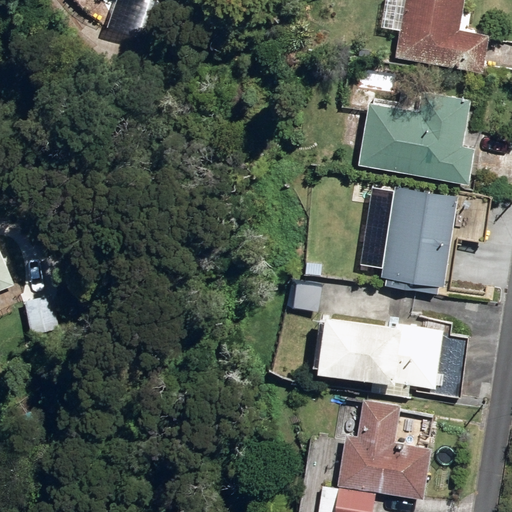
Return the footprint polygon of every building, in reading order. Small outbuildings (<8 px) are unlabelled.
[(407,0),(397,57),(486,74),(493,36),(462,30),(467,0),(407,0)] [(361,86),(394,91),(396,80),(363,75),(361,86)] [(361,166),(472,187),(479,148),(468,147),(476,102),(429,93),(425,113),(373,104),(361,166)] [(345,186),(363,187),(364,175),(346,173),(345,186)] [(383,279),(447,289),(455,243),(462,245),(465,230),(473,230),(477,205),(461,203),(461,196),(398,187),(397,190),(381,187),(374,231),(390,233),(383,279)] [(0,292),(16,287),(0,246),(0,292)] [(289,288),(301,289),(302,275),(290,275),(289,288)] [(27,302),(33,335),(61,328),(55,296),(27,302)] [(374,394),(411,398),(412,386),(439,389),(446,329),(400,324),(399,327),(329,319),(322,377),(375,383),(374,394)] [(364,439),(362,439),(352,437),(343,484),(427,499),(435,448),(398,441),(404,406),(371,401),(364,439)] [(311,493),(327,495),(329,477),(314,475),(311,493)] [(376,511),(379,494),(343,489),(340,511),(376,511)]
